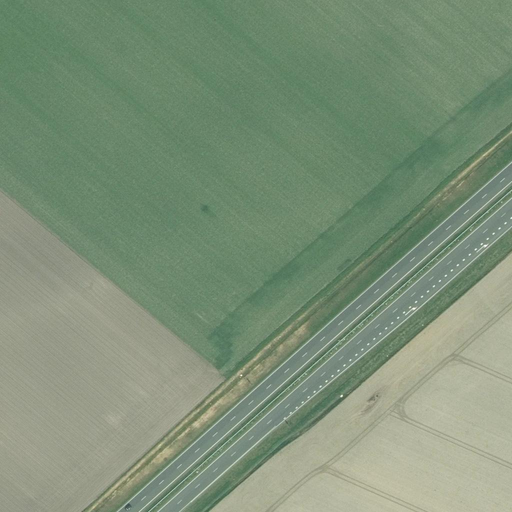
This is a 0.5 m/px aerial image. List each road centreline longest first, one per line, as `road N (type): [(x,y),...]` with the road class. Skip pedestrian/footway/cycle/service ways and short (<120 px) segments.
road 1 (trunk): [(511,173),(131,511)]
road 2 (trunk): [(169,511),(511,208)]
